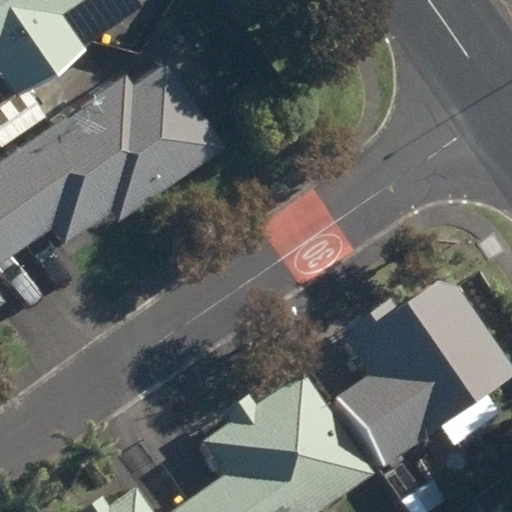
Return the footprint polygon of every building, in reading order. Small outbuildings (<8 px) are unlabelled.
[(0,107),(0,139),(4,146),(46,117),(27,90),(87,48),(63,14),(83,0),(0,0),(0,69),(17,96),(0,107)] [(125,77),(0,165),(0,225),(19,253),(55,227),(67,243),(112,210),(121,220),(228,147),(168,63),(132,87),(125,77)] [(0,293),(0,265),(19,253),(0,225),(0,304),(5,301),(0,293)] [(340,410),(387,476),(445,434),(458,452),(498,423),(485,405),(511,386),(511,374),(450,288),(402,324),(393,312),(347,345),(376,384),(340,410)] [(228,486),(191,511),(190,511),(334,511),(375,484),(305,382),(258,415),(251,406),(227,422),(232,431),(204,451),(228,486)] [(405,509),(406,511),(438,511),(445,507),(432,489),(405,509)] [(190,511),(191,511),(189,511),(148,511),(142,503),(130,502),(115,511),(107,511),(105,509),(100,511),(190,511)]
